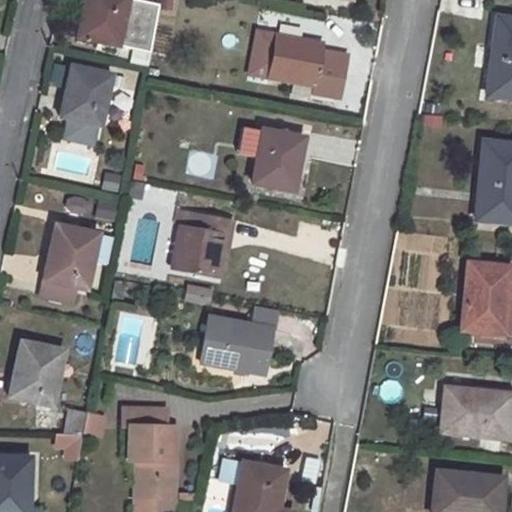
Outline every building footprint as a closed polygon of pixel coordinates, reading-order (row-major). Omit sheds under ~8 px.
[(83,8),(77,37),(118,45),(127,0),(87,0),(86,9),(83,8)] [(161,0),(158,10),(171,14),(175,0),(161,0)] [(511,19),(496,18),(485,96),(511,98),(511,19)] [(344,55),(318,50),(319,43),(277,35),(269,78),(311,86),(310,92),(337,97),(344,55)] [(70,67),(63,99),(67,100),(63,117),(102,124),(111,75),(70,67)] [(242,127),(237,154),(257,157),(261,130),(242,127)] [(257,157),(251,183),(293,192),(303,136),(262,128),(261,130),(257,157)] [(511,143),(483,141),(475,220),(511,222),(511,143)] [(86,212),(85,197),(66,199),(68,214),(86,212)] [(105,202),(102,217),(116,219),(119,204),(105,202)] [(183,212),(170,269),(213,278),(222,234),(227,235),(230,221),(183,212)] [(54,225),(47,261),(50,261),(46,282),(43,281),(40,296),(71,302),(74,287),(87,289),(98,233),(54,225)] [(222,234),(213,278),(219,280),(227,235),(222,234)] [(466,263),(461,329),(505,334),(511,267),(466,263)] [(114,282),(111,296),(121,298),(123,283),(114,282)] [(187,285),(184,301),(208,305),(211,290),(187,285)] [(146,369),(154,318),(120,313),(112,363),(146,369)] [(209,318),(200,361),(263,373),(271,329),(209,318)] [(15,378),(11,397),(53,405),(64,350),(20,342),(12,378),(15,378)] [(511,394),(444,388),(440,434),(507,440),(511,396),(511,394)] [(122,409),(121,424),(130,424),(129,460),(136,460),(133,511),(153,511),(154,496),(172,497),(176,426),(165,425),(165,411),(122,409)] [(85,413),(82,435),(97,436),(101,416),(85,413)] [(0,456),(0,511),(21,511),(22,509),(28,509),(29,498),(25,497),(27,457),(0,456)] [(242,462),(233,511),(291,511),(278,509),(285,469),(242,462)] [(436,472),(432,511),(499,511),(503,478),(436,472)] [(154,496),(153,511),(171,511),(172,497),(154,496)]
